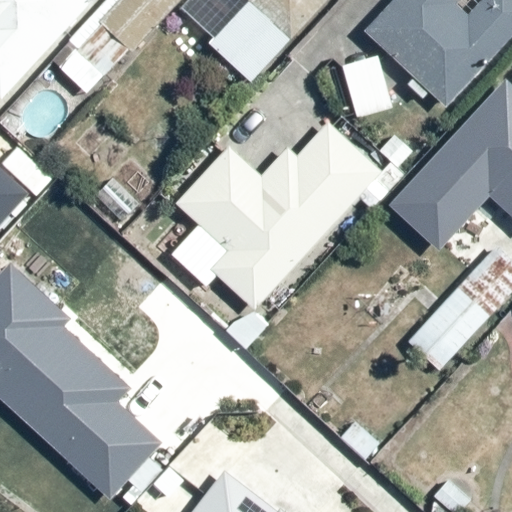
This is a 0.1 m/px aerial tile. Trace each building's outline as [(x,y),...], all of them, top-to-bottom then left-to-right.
[(93,0),(0,0),(0,90),(5,96),(93,0)] [(179,0),(114,0),(55,61),(87,93),(179,0)] [(184,0),(179,6),(213,38),(210,40),(252,79),(325,0),(184,0)] [(511,0),(472,0),(469,3),(465,0),(393,0),(367,27),(445,104),(511,35),(511,0)] [(394,105),(378,53),(339,65),(355,117),(394,105)] [(511,81),(507,77),(390,200),(440,247),(393,297),(423,326),(412,338),(442,366),(511,291),(511,81)] [(272,320),(257,305),(383,170),(329,120),(296,156),(289,149),(263,177),(229,146),(179,200),(232,248),(215,266),(249,298),(226,323),(250,344),(272,320)] [(287,511),(231,468),(197,511),(287,511)]
